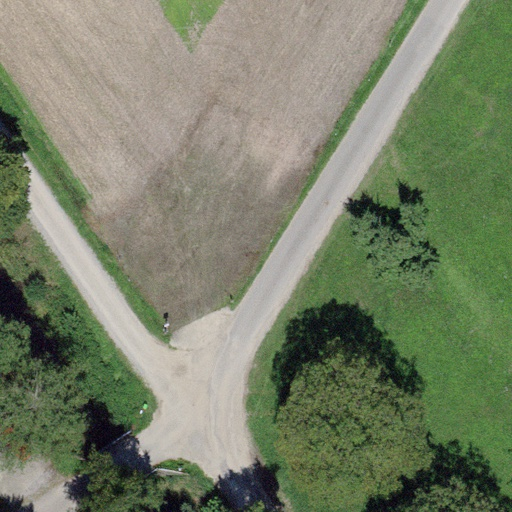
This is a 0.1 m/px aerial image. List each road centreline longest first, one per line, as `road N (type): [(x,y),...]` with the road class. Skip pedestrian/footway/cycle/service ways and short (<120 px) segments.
road 1 (track): [(189,417),(449,0)]
road 2 (track): [(0,144),(189,417)]
road 3 (track): [(61,511),(189,417)]
